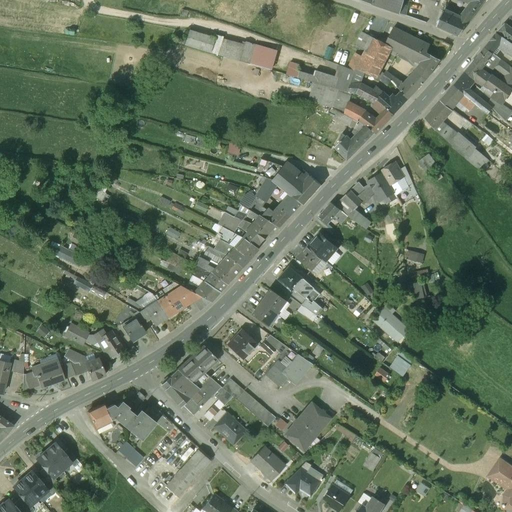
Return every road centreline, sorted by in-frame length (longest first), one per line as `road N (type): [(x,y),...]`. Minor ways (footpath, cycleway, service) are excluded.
road 1 (secondary): [(140,371),(223,307),(511,0)]
road 2 (track): [(90,0),(285,50),(273,86),(305,95)]
road 3 (residential): [(293,511),(232,465),(140,371)]
